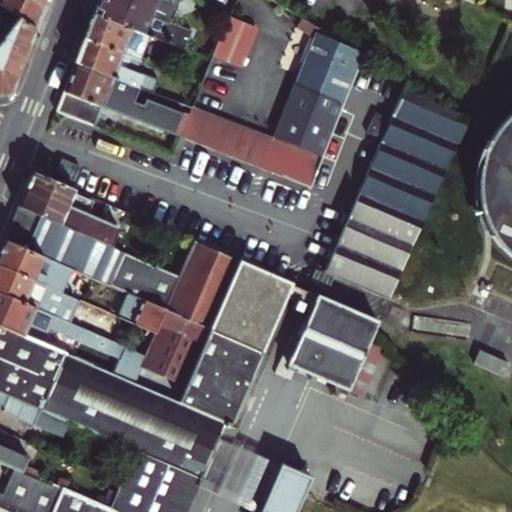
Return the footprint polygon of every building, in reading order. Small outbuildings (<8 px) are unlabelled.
[(0,0),(0,6),(17,18),(34,30),(38,20),(42,9),(27,0),(0,0)] [(45,0),(27,0),(42,9),(45,0)] [(195,0),(101,0),(95,16),(185,51),(191,38),(183,33),(196,0),(195,0)] [(185,51),(95,16),(91,27),(85,41),(141,63),(146,50),(180,63),(185,51)] [(17,18),(0,41),(0,50),(22,61),(27,47),(34,30),(17,18)] [(280,144),(322,161),(360,67),(362,62),(364,56),(325,32),(303,19),(302,21),(296,31),(298,32),(314,43),(300,75),(273,142),(280,144)] [(213,59),(241,70),(257,32),(230,21),(229,20),(213,59)] [(137,74),(141,63),(85,41),(81,52),(76,66),(149,94),(154,96),(159,83),(137,74)] [(10,93),(22,61),(0,50),(0,94),(4,94),(10,93)] [(149,94),(76,66),(66,88),(56,111),(114,135),(122,116),(175,137),(183,117),(146,102),(149,94)] [(381,143),(359,193),(325,276),(389,304),(467,123),(405,85),(389,123),(375,117),(367,137),(381,143)] [(189,119),(181,139),(249,166),(265,172),(311,190),(316,175),(322,161),(280,144),(273,142),(273,143),(192,111),(192,112),(189,119)] [(511,112),(510,115),(503,121),(498,128),(493,135),(489,143),(486,152),(483,161),(482,169),(481,178),(481,187),(482,196),(484,205),(487,214),(491,222),(495,230),(500,237),(506,244),(511,250),(511,112)] [(189,119),(183,117),(175,137),(181,139),(189,119)] [(114,139),(173,163),(177,154),(118,129),(114,139)] [(76,193),(32,173),(25,188),(17,207),(112,249),(119,232),(86,217),(69,209),(75,196),(76,193)] [(92,203),(75,196),(69,209),(86,217),(92,203)] [(114,376),(179,405),(242,266),(194,245),(177,279),(112,249),(17,207),(10,224),(3,241),(78,274),(129,297),(165,313),(155,336),(145,360),(125,351),(121,362),(114,376)] [(78,274),(3,241),(0,248),(0,266),(68,297),(78,274)] [(0,294),(69,326),(80,302),(68,297),(0,266),(0,294)] [(220,442),(236,449),(242,433),(231,428),(288,301),(293,289),(242,266),(179,405),(227,426),(220,442)] [(288,301),(305,309),(310,297),(293,289),(288,301)] [(125,351),(69,326),(0,294),(0,326),(22,336),(27,327),(48,336),(51,330),(121,362),(125,351)] [(165,313),(129,297),(119,320),(155,336),(165,313)] [(282,361),(298,368),(351,391),(371,343),(378,327),(316,299),(310,297),(305,309),(315,314),(301,345),(291,340),(282,361)] [(305,309),(291,340),(301,345),(315,314),(305,309)] [(0,392),(42,412),(66,355),(22,336),(0,326),(0,392)] [(372,342),(351,391),(366,397),(387,349),(372,342)] [(509,362),(480,350),(475,362),(503,375),(509,362)] [(66,355),(42,412),(45,413),(73,425),(138,454),(202,483),(220,442),(227,426),(179,405),(114,376),(66,355)] [(45,413),(42,412),(0,392),(0,412),(38,429),(39,427),(45,413)] [(73,425),(45,413),(39,427),(67,440),(73,425)] [(249,511),(264,511),(283,469),(236,449),(220,442),(202,483),(198,491),(249,511)] [(0,464),(20,473),(26,461),(0,449),(0,464)] [(202,483),(138,454),(123,486),(181,511),(188,511),(198,491),(202,483)] [(0,496),(35,511),(53,511),(63,492),(20,473),(0,464),(0,496)] [(297,511),(310,483),(311,482),(283,469),(264,511),(297,511)] [(181,511),(123,486),(110,511),(181,511)] [(107,511),(63,492),(53,511),(107,511)] [(0,508),(9,511),(35,511),(0,496),(0,508)]
